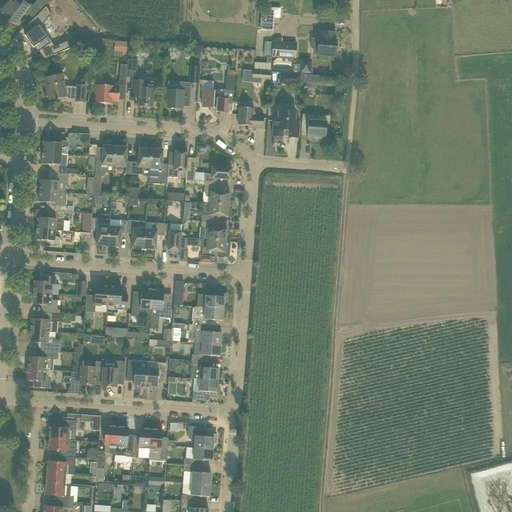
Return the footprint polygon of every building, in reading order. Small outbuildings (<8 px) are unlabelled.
[(9,20),(15,25),(30,6),(23,1),(20,5),(17,3),(13,0),(7,0),(0,10),(7,16),(8,15),(11,17),(9,20)] [(37,0),(33,6),(40,11),(49,2),(47,0),(37,0)] [(261,11),(260,30),(273,31),(274,12),(261,11)] [(31,31),(25,36),(33,48),(34,47),(38,52),(50,43),(46,38),(48,37),(38,24),(30,29),(31,31)] [(335,57),(336,45),(336,41),(335,41),(335,33),(319,32),(319,34),(315,34),(315,39),(311,39),(311,48),(318,48),(317,56),(335,57)] [(67,41),(50,48),(53,55),(70,48),(67,41)] [(282,43),(275,43),(273,42),(272,57),(295,59),(296,44),(282,43)] [(271,70),(272,63),(255,62),(254,70),(271,70)] [(298,74),(312,75),(313,70),(310,70),(311,66),(298,65),(298,74)] [(192,67),(191,67),(189,83),(199,84),(199,81),(200,68),(199,68),(192,67)] [(300,75),(290,74),(289,84),(299,85),(300,75)] [(77,87),(64,86),(62,75),(45,78),(47,89),(48,88),(50,100),(64,97),(65,100),(76,101),(76,102),(84,102),(86,86),(77,85),(77,87)] [(233,91),(234,92),(235,78),(226,78),(225,91),(226,91),(233,91)] [(153,99),(156,99),(156,91),(154,90),(154,89),(147,89),(147,82),(132,80),(131,95),(137,95),(139,97),(138,106),(152,107),(153,99)] [(97,94),(96,103),(111,104),(111,101),(118,102),(119,87),(113,87),(113,86),(96,85),(95,94),(97,94)] [(168,99),(167,108),(177,109),(177,108),(182,108),(183,96),(190,96),(191,87),(183,87),(183,91),(167,90),(166,99),(168,99)] [(213,90),(213,92),(203,91),(202,107),(212,108),(212,110),(216,110),(216,112),(226,113),(227,100),(221,99),(222,91),(213,90)] [(298,138),(299,121),(295,120),(296,113),(279,111),(279,108),(268,107),(267,120),(274,121),(272,136),(282,137),(283,134),(288,134),(288,137),(298,138)] [(254,115),(254,109),(239,108),(238,125),(249,126),(249,128),(263,129),(264,116),(254,115)] [(325,140),(327,122),(317,122),(317,115),(302,114),(300,136),(301,136),(307,136),(307,139),(325,140)] [(71,133),(70,143),(90,143),(90,133),(71,133)] [(43,142),(42,153),(67,155),(67,156),(68,156),(68,148),(66,148),(67,141),(54,140),(49,143),(43,142)] [(88,157),(96,157),(97,145),(89,145),(88,157)] [(114,166),(115,147),(103,146),(102,160),(96,159),(95,177),(102,177),(107,174),(107,166),(114,166)] [(127,148),(115,147),(114,166),(125,167),(125,174),(131,175),(132,162),(126,162),(127,148)] [(142,175),(142,167),(150,168),(151,149),(139,148),(138,162),(132,162),(131,175),(142,175)] [(163,150),(151,149),(150,168),(157,168),(156,176),(167,177),(168,165),(162,164),(163,150)] [(167,177),(179,178),(179,170),(186,170),(187,158),(187,152),(175,151),(174,165),(168,165),(167,177)] [(66,166),(67,156),(67,155),(42,153),(42,164),(52,165),(52,173),(66,174),(69,174),(77,175),(78,170),(66,169),(66,166)] [(186,170),(185,179),(185,184),(194,185),(196,159),(187,158),(186,170)] [(204,186),(216,187),(217,179),(231,181),(232,168),(223,168),(224,165),(215,164),(214,167),(212,167),(212,174),(205,173),(204,186)] [(69,174),(66,174),(52,173),(51,181),(40,180),(40,191),(65,193),(66,187),(68,186),(69,174)] [(216,193),(216,187),(204,186),(203,192),(206,197),(210,198),(209,204),(229,206),(230,194),(216,193)] [(132,188),(131,197),(139,198),(140,189),(132,188)] [(68,207),(66,207),(67,193),(65,193),(40,191),(39,202),(56,204),(55,211),(65,212),(67,212),(68,207)] [(201,221),(214,222),(214,216),(228,217),(229,206),(209,204),(209,216),(202,215),(201,221)] [(37,218),(37,229),(55,230),(55,231),(64,232),(65,215),(65,212),(55,211),(48,211),(48,219),(37,218)] [(108,246),(109,227),(110,220),(92,218),(91,231),(97,232),(96,246),(108,246)] [(127,234),(128,221),(121,221),(121,228),(109,227),(108,246),(119,247),(121,233),(127,234)] [(132,248),(144,249),(145,229),(138,229),(139,222),(128,221),(127,234),(133,234),(132,248)] [(200,239),(203,240),(226,241),(227,230),(213,229),(214,222),(201,221),(200,239)] [(156,236),(163,236),(163,224),(157,223),(152,226),(152,230),(145,229),(144,249),(155,250),(156,236)] [(180,250),(181,238),(181,232),(169,231),(170,224),(163,224),(163,236),(169,237),(168,251),(180,252),(180,250)] [(46,243),(59,244),(60,239),(55,236),(55,231),(55,230),(37,229),(36,240),(41,241),(46,243)] [(80,232),(80,243),(90,244),(91,233),(80,232)] [(229,244),(226,243),(226,241),(203,240),(202,247),(201,253),(212,254),(213,252),(220,253),(220,256),(228,257),(229,244)] [(56,278),(42,277),(42,282),(35,281),(34,287),(32,287),(32,293),(52,294),(52,285),(55,285),(56,278)] [(86,296),(86,295),(87,283),(78,282),(77,296),(86,296)] [(86,295),(86,296),(85,312),(95,313),(95,306),(107,306),(109,286),(96,286),(95,299),(86,298),(87,295),(86,295)] [(121,287),(109,286),(107,306),(106,316),(117,317),(119,315),(119,313),(126,314),(128,296),(127,296),(127,298),(120,297),(121,287)] [(153,290),(142,289),(140,303),(132,303),(131,316),(145,317),(145,309),(151,309),(153,290)] [(164,291),(153,290),(151,309),(150,317),(170,319),(171,306),(163,305),(164,291)] [(33,299),(33,305),(43,305),(42,313),(57,314),(58,301),(51,300),(52,294),(32,293),(32,299),(33,299)] [(182,306),(183,293),(175,293),(174,305),(182,306)] [(217,297),(205,296),(205,308),(223,309),(224,302),(226,303),(227,295),(217,294),(217,297)] [(194,325),(209,326),(212,326),(212,320),(222,321),(223,309),(205,308),(195,307),(195,309),(193,311),(193,315),(194,317),(194,325)] [(60,314),(57,314),(42,313),(42,320),(32,319),(31,325),(30,325),(29,331),(56,333),(57,333),(58,322),(59,322),(60,314)] [(194,325),(190,325),(189,331),(196,332),(195,343),(202,344),(221,345),(222,333),(209,332),(209,326),(194,325)] [(116,329),(115,337),(127,338),(127,329),(116,329)] [(55,339),(56,333),(29,331),(29,337),(30,337),(30,342),(42,343),(41,351),(54,352),(52,349),(53,339),(55,339)] [(220,357),(221,345),(202,344),(201,355),(192,355),(191,361),(209,363),(210,356),(220,357)] [(39,358),(29,357),(29,363),(27,363),(26,369),(46,370),(53,371),(54,360),(58,360),(58,352),(54,352),(41,351),(40,350),(39,358)] [(103,368),(102,384),(101,386),(116,387),(117,384),(123,385),(125,362),(118,361),(117,369),(103,368)] [(140,389),(145,390),(147,362),(128,361),(126,381),(134,382),(133,385),(140,386),(140,389)] [(209,369),(209,363),(191,361),(190,379),(194,379),(218,381),(219,369),(209,369)] [(80,367),(79,373),(78,385),(94,386),(94,383),(102,384),(103,368),(103,362),(95,362),(95,368),(80,367)] [(165,384),(166,364),(147,362),(145,390),(151,390),(151,387),(157,387),(158,384),(165,384)] [(46,370),(26,369),(26,374),(28,374),(27,380),(35,381),(34,387),(49,388),(50,377),(46,377),(46,370)] [(79,373),(72,372),(71,372),(70,384),(78,385),(79,373)] [(194,379),(192,400),(208,401),(206,401),(206,392),(210,392),(210,395),(219,396),(220,388),(217,388),(218,381),(194,379)] [(75,441),(76,431),(77,421),(62,420),(61,429),(50,428),(49,439),(75,441)] [(192,443),(195,443),(194,448),(213,450),(213,443),(216,443),(216,435),(207,434),(207,437),(203,437),(204,428),(188,426),(187,436),(189,437),(189,439),(192,443)] [(116,446),(117,428),(106,427),(105,445),(104,452),(109,453),(110,446),(115,446),(116,446)] [(117,428),(116,446),(115,446),(115,456),(126,456),(126,457),(132,458),(133,440),(127,439),(128,428),(117,428)] [(139,440),(133,440),(132,458),(149,459),(151,430),(140,429),(139,440)] [(161,449),(162,431),(151,430),(149,459),(149,461),(166,462),(166,460),(167,450),(161,449)] [(48,450),(59,451),(59,457),(76,458),(77,441),(75,441),(49,439),(48,450)] [(212,461),(213,450),(194,448),(193,460),(184,459),(183,465),(201,467),(202,461),(212,461)] [(47,473),(65,474),(74,475),(76,458),(59,457),(58,463),(47,462),(47,473)] [(201,473),(201,467),(183,465),(183,472),(192,472),(191,484),(210,485),(211,474),(201,473)] [(96,476),(96,477),(96,483),(104,483),(105,471),(105,469),(97,468),(97,470),(96,476)] [(64,485),(65,474),(47,473),(46,484),(64,485)] [(149,485),(164,485),(164,477),(149,476),(149,485)] [(71,486),(64,485),(46,484),(45,495),(63,496),(62,502),(73,503),(74,497),(70,497),(71,486)] [(209,497),(210,485),(191,484),(191,496),(181,495),(181,501),(199,503),(199,497),(209,497)] [(181,501),(181,502),(177,502),(176,508),(182,508),(181,511),(208,511),(208,510),(198,509),(199,503),(181,501)] [(67,511),(68,509),(73,509),(73,503),(62,502),(62,508),(44,507),(43,511),(67,511)]
